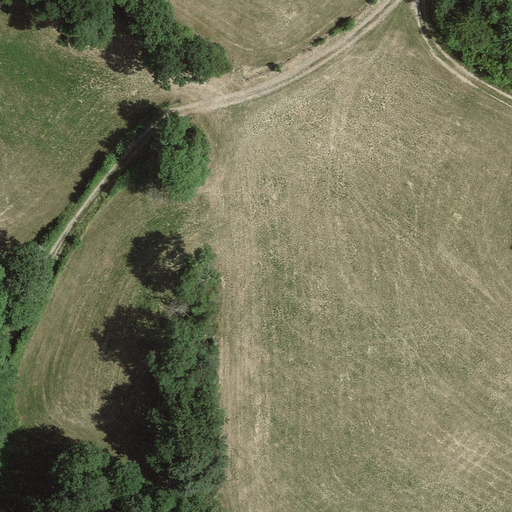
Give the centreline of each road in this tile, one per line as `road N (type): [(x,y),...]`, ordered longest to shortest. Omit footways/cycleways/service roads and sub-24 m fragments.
road 1 (track): [(396,0),(351,42),(284,85),(159,123),(72,229),(0,355)]
road 2 (track): [(511,103),(433,49),(420,0)]
